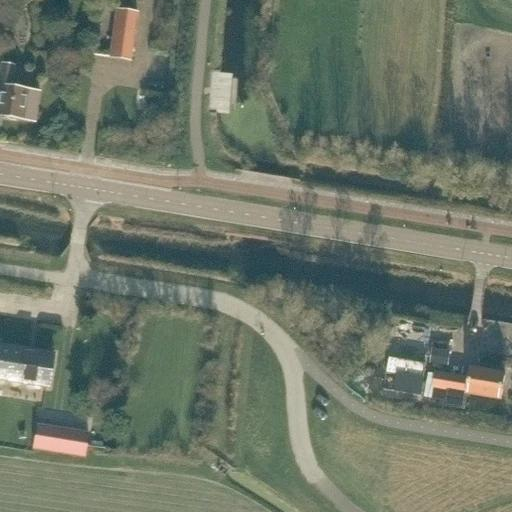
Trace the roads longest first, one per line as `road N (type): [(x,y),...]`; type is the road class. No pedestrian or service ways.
road 1 (tertiary): [(511,258),(80,188)]
road 2 (unclassified): [(357,511),(318,480),(302,446),(289,352),(274,333),(216,296),(74,277)]
